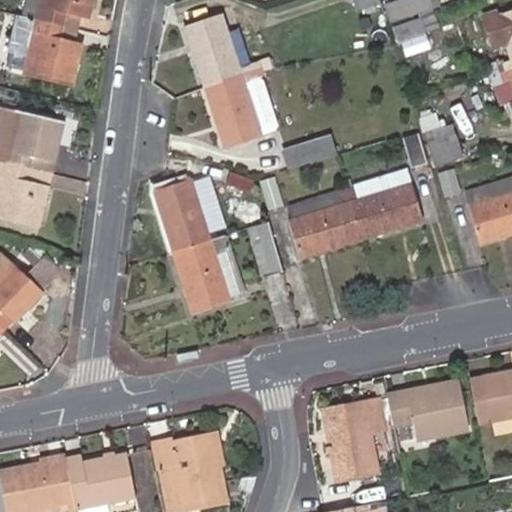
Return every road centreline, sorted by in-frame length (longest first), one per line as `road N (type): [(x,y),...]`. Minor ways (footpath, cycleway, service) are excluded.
road 1 (residential): [(85,406),(144,0)]
road 2 (residential): [(269,369),(511,320)]
road 3 (residential): [(85,406),(269,369)]
road 4 (residential): [(269,369),(283,462),(272,511)]
